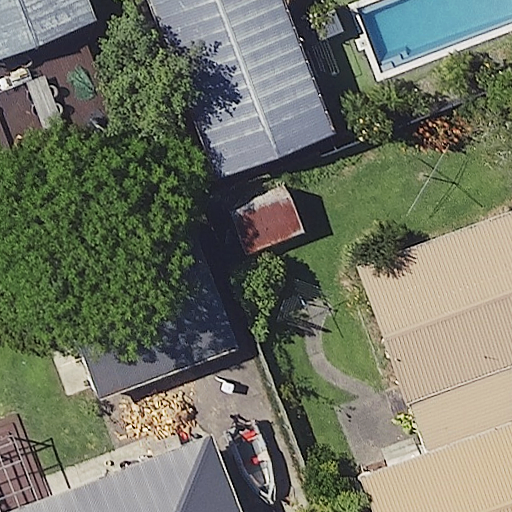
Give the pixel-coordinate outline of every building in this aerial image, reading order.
[(0,0),(0,51),(96,14),(90,0),(0,0)] [(332,133),(280,0),(157,0),(225,174),(332,133)] [(511,511),(511,211),(364,266),(428,440),(367,463),(385,511),(511,511)] [(244,345),(198,215),(57,265),(103,395),(244,345)] [(239,511),(206,427),(0,509),(0,511),(239,511)]
